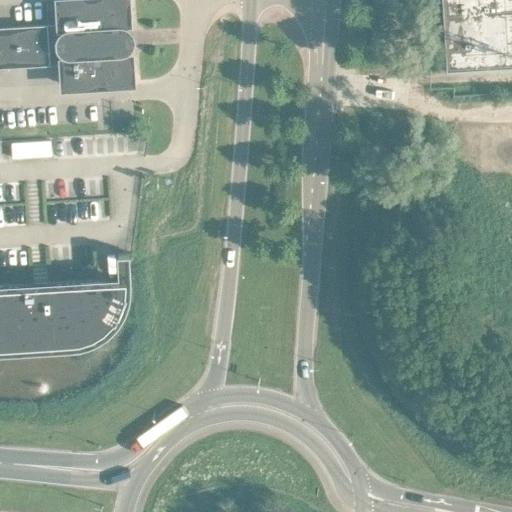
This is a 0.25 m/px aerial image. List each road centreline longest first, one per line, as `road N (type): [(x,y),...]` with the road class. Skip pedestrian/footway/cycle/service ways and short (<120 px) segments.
road 1 (secondary): [(307,412),(303,369),(328,0)]
road 2 (secondary): [(252,0),(232,246),(208,398)]
road 3 (unclassified): [(142,168),(167,166),(186,141),(202,0)]
road 4 (secondary): [(362,503),(319,447),(283,420),(250,412),(203,418)]
road 5 (secondary): [(208,398),(167,415),(116,457),(47,466)]
